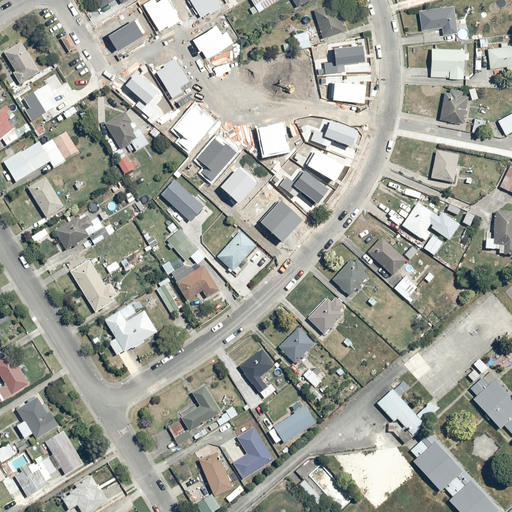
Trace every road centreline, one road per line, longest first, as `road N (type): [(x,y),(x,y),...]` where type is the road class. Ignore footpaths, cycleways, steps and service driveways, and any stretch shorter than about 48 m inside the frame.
road 1 (residential): [(383,124),(349,202),(259,301),(203,347),(105,406)]
road 2 (residential): [(101,66),(113,70),(172,45),(208,94),(230,105),(315,107),(383,124)]
road 3 (residential): [(105,406),(0,236)]
road 4 (residential): [(377,0),(387,47),(383,124)]
road 5 (residential): [(168,511),(105,406)]
